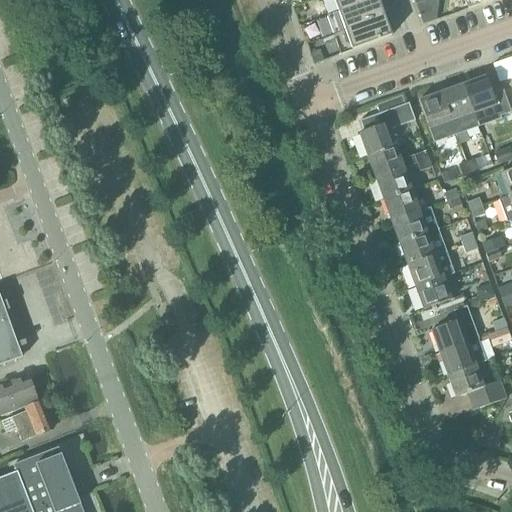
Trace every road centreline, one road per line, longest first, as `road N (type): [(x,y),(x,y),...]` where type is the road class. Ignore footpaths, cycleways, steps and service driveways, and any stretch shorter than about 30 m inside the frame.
road 1 (unclassified): [(0,87),(158,511)]
road 2 (residential): [(511,480),(439,457),(310,103)]
road 3 (primary): [(299,410),(231,244),(111,0)]
road 4 (residential): [(310,103),(424,62)]
